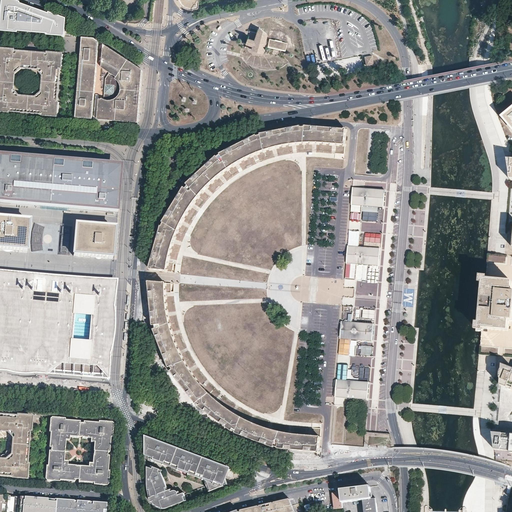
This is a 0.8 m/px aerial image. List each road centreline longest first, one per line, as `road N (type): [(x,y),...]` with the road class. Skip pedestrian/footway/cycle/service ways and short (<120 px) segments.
road 1 (secondary): [(406,511),(390,404),(408,171),(406,63),(388,22),(358,0)]
road 2 (secondary): [(126,403),(145,189)]
road 3 (secondary): [(302,463),(259,456),(126,403)]
road 4 (residential): [(247,501),(376,478),(391,492),(394,511)]
road 5 (secondary): [(124,416),(283,472)]
road 6 (secondary): [(367,96),(296,101),(211,85)]
road 7 (secondary): [(214,126),(367,96)]
road 8 (secondary): [(0,121),(154,134)]
road 9 (secondary): [(507,69),(367,96)]
road 10 (secondary): [(509,475),(429,456),(374,457)]
road 11 (tertiary): [(0,403),(124,416)]
road 12 (residential): [(322,410),(331,306),(312,305)]
road 13 (tertiary): [(122,402),(0,388)]
road 14 (residential): [(315,273),(323,171),(342,175)]
road 15 (residential): [(312,305),(303,404),(322,410)]
